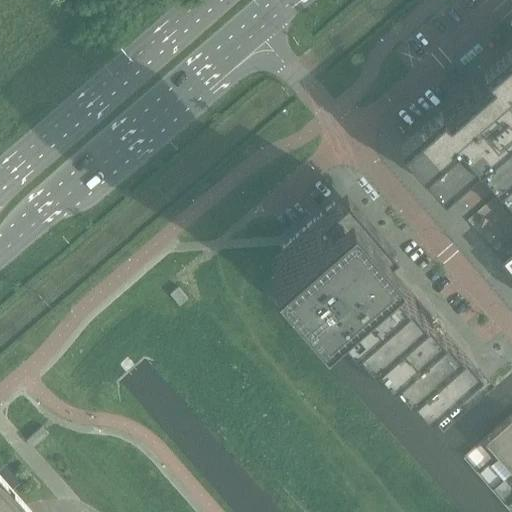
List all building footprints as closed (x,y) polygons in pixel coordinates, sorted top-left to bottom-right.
[(440,108),(398,144),(404,151),(441,194),(455,182),(454,182),(477,162),(511,202),(511,249),(500,260),(511,274),(511,45),(483,71),(485,73),(442,111),(440,108)] [(382,257),(394,247),(369,217),(345,190),(333,200),(307,223),(269,257),(318,313),(330,303),(351,327),(372,352),(395,378),(415,401),(428,416),(481,371),(468,356),(447,332),(425,306),(403,282),(382,257)] [(511,414),(483,440),(480,443),(495,460),(495,461),(499,458),(498,457),(511,445),(511,414)] [(32,447),(48,433),(42,426),(26,440),(32,447)] [(495,461),(489,466),(502,481),(511,472),(511,473),(511,445),(498,457),(499,458),(495,461)] [(0,511),(27,511),(22,506),(10,493),(0,481),(0,511)]
